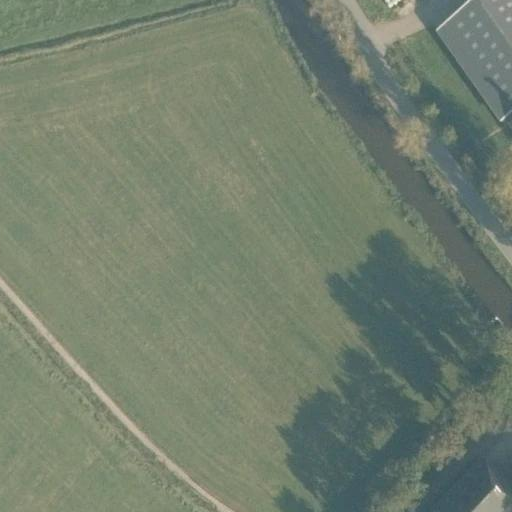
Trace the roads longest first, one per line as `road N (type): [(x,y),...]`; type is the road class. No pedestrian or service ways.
road 1 (track): [(0,285),(177,474),(226,511)]
road 2 (tertiary): [(511,252),(379,78),(335,0)]
